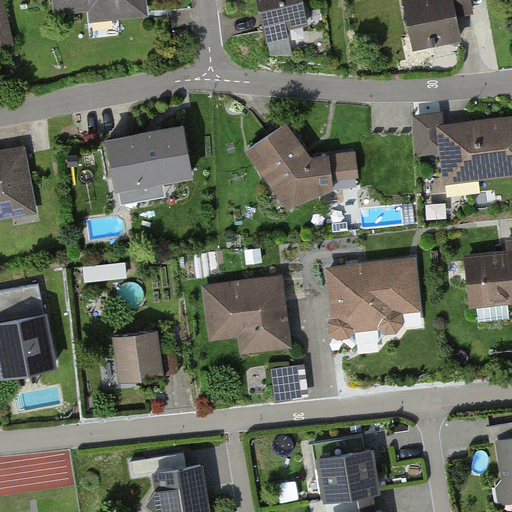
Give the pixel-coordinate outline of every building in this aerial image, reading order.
[(56,0),(58,11),(111,5),(112,16),(140,13),(138,0),(56,0)] [(303,0),(259,0),(268,41),(289,37),(287,27),(308,23),(303,0)] [(471,0),(419,0),(418,0),(428,51),(479,41),(471,0)] [(0,5),(0,46),(9,44),(0,5)] [(511,123),(443,132),(441,113),(416,116),(421,152),(445,149),(447,161),(466,158),(468,175),(511,169),(511,123)] [(287,122),(250,149),(276,187),(281,184),(295,203),(333,186),(328,156),(302,159),(298,154),(304,148),(287,122)] [(183,127),(109,140),(118,187),(191,174),(183,127)] [(33,150),(0,157),(0,220),(1,224),(46,215),(33,150)] [(511,253),(469,258),(473,303),(478,302),(480,320),(510,317),(508,299),(511,298),(511,239),(510,239),(511,253)] [(414,260),(330,269),(335,315),(331,320),(332,330),(340,336),(350,336),(358,343),(380,341),(389,330),(398,330),(403,323),(402,313),(398,310),(419,307),(414,260)] [(278,281),(210,291),(216,333),(257,327),(260,348),(287,344),(278,281)] [(39,284),(0,291),(0,344),(5,374),(54,365),(39,284)] [(158,328),(115,335),(121,375),(162,368),(163,376),(182,373),(177,343),(161,346),(158,328)] [(304,363),(272,367),(277,403),(309,398),(304,363)] [(394,447),(338,457),(347,511),(403,502),(394,447)] [(231,511),(223,464),(177,472),(184,511),(231,511)] [(404,511),(403,502),(347,511),(404,511)]
